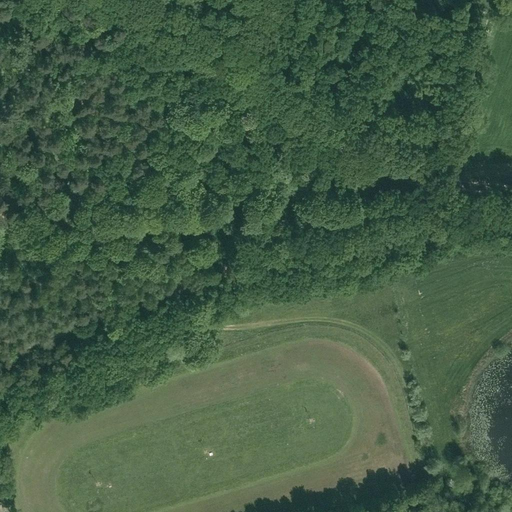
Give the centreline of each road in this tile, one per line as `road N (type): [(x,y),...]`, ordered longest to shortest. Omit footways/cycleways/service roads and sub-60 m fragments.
road 1 (track): [(0,194),(133,154),(254,196),(401,201),(436,182),(495,0)]
road 2 (track): [(0,354),(251,262),(511,208)]
road 3 (tertiary): [(511,191),(365,163),(190,34),(125,0)]
road 4 (track): [(174,290),(183,310),(206,325),(319,316),(358,324),(388,347),(438,477),(429,497),(396,511)]
